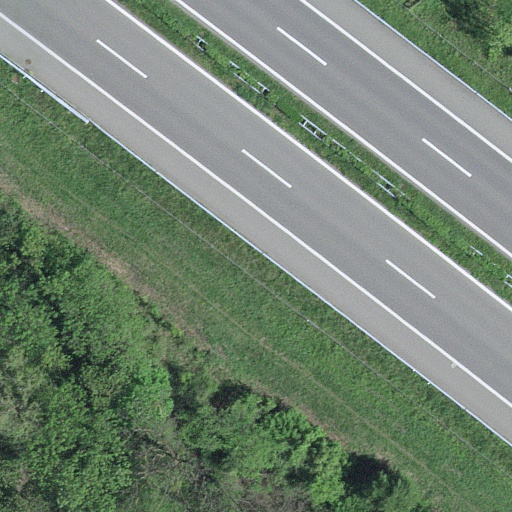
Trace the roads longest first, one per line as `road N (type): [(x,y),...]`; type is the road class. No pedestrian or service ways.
road 1 (motorway): [(44,0),(511,356)]
road 2 (motorway): [(511,207),(242,0)]
